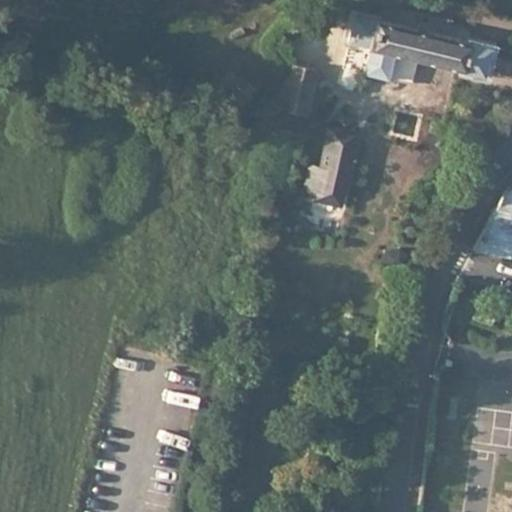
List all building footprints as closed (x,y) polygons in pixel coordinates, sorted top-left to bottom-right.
[(479,72),(486,45),(352,12),(346,39),(367,44),(360,71),(363,72),(367,57),(389,62),(392,51),(413,56),(479,72)] [(239,27),(229,35),(232,40),(243,33),(239,27)] [(410,69),(413,56),(392,51),(389,62),(367,57),(363,72),(387,77),(404,67),(410,69)] [(316,69),(290,62),(278,109),(290,111),(306,115),(316,69)] [(290,111),(278,109),(276,117),(288,120),(290,111)] [(309,196),(330,201),(337,203),(353,131),(326,125),(317,163),(309,161),(303,189),(310,191),(309,196)] [(511,229),(511,188),(506,188),(474,248),(506,254),(511,229)] [(497,307),(482,302),(475,318),(492,323),(497,307)]
